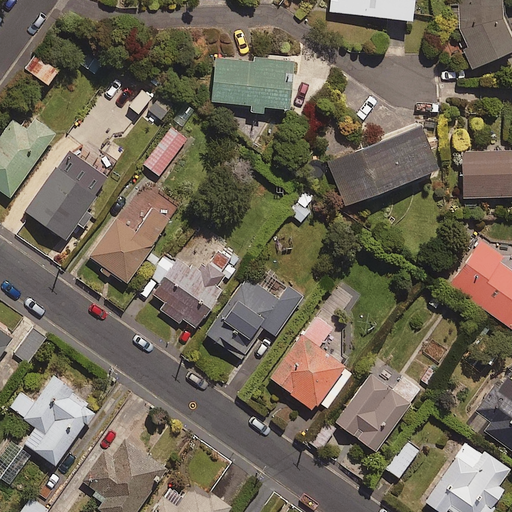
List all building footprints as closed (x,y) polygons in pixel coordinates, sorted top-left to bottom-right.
[(407,0),(327,0),(326,9),(407,15),(407,0)] [(511,39),(499,10),(498,0),(455,0),(456,26),(471,61),(511,43),(511,39)] [(102,61),(86,50),(78,60),(94,72),(102,61)] [(57,65),(38,52),(29,67),(48,79),(57,65)] [(249,58),(211,56),(208,99),(246,101),(246,109),(258,109),(258,102),(285,104),(288,56),(249,54),(249,58)] [(174,100),(162,91),(149,108),(161,117),(174,100)] [(27,125),(13,114),(0,132),(0,186),(9,193),(55,127),(35,114),(27,125)] [(433,164),(416,122),(323,158),(340,200),(433,164)] [(185,136),(171,125),(144,161),(159,172),(185,136)] [(511,134),(510,134),(511,148),(457,152),(460,196),(511,192),(511,134)] [(86,171),(60,152),(23,204),(64,233),(96,188),(81,178),(86,171)] [(177,205),(145,182),(119,217),(115,214),(88,253),(124,279),(177,205)] [(511,269),(497,259),(500,255),(477,239),(447,283),(511,328),(511,269)] [(160,307),(180,320),(183,315),(195,323),(238,260),(211,241),(191,269),(174,257),(152,290),(165,299),(160,307)] [(276,295),(246,274),(205,330),(240,355),(263,324),(274,332),(302,292),(286,281),(276,295)] [(328,326),(313,314),(266,375),(307,406),(314,397),(323,405),(348,372),(338,364),(345,355),(335,346),(329,354),(315,343),(328,326)] [(0,347),(10,333),(0,325),(0,347)] [(74,384),(53,370),(34,398),(20,389),(10,404),(36,422),(24,439),(54,460),(94,404),(71,388),(74,384)] [(390,388),(368,372),(333,420),(371,448),(417,386),(400,374),(390,388)] [(496,386),(492,383),(474,408),(488,418),(481,428),(511,449),(511,380),(504,375),(496,386)] [(333,426),(323,420),(308,441),(318,448),(333,426)] [(131,511),(165,464),(122,435),(110,453),(103,448),(82,477),(98,488),(90,499),(108,511),(131,511)] [(486,511),(490,506),(487,504),(499,486),(494,482),(505,466),(465,438),(422,500),(439,511),(443,506),(452,511),(486,511)] [(417,448),(403,439),(383,466),(397,476),(417,448)] [(29,454),(9,440),(0,451),(0,475),(9,482),(29,454)] [(222,511),(229,503),(194,478),(176,503),(162,493),(148,511),(222,511)] [(43,511),(47,506),(30,494),(17,511),(43,511)]
